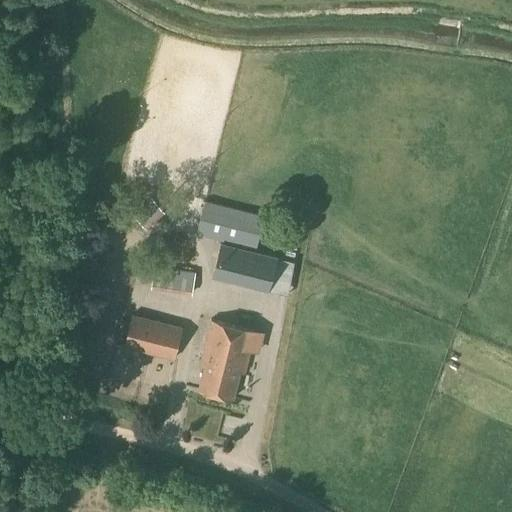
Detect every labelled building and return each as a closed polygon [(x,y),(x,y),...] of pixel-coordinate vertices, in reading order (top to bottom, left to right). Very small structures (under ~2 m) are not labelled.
[(146,228),(164,213),(150,196),(131,213),(146,228)] [(255,249),(264,216),(205,201),(196,234),(255,249)] [(288,295),(294,262),(277,257),(278,256),(220,242),(211,277),(269,291),(269,290),(288,295)] [(191,292),(194,270),(152,265),(150,287),(191,292)] [(174,360),(183,326),(132,314),(123,346),(174,360)] [(244,373),(254,331),(210,320),(199,365),(203,366),(198,389),(233,398),(240,372),(244,373)]
